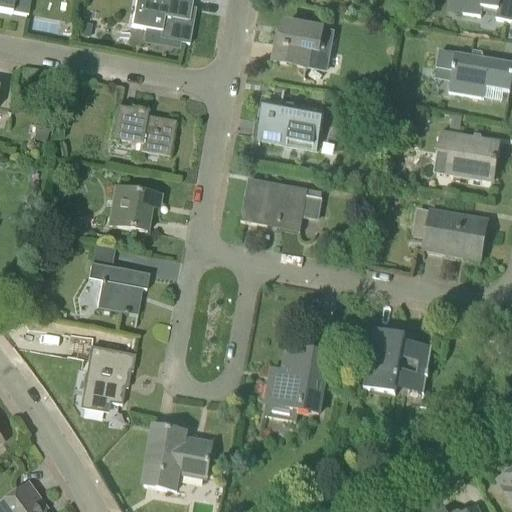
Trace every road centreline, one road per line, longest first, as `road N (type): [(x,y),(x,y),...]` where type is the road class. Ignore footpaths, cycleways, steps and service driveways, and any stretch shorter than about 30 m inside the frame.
road 1 (residential): [(197,255),(175,379),(193,396),(214,399),(234,390),(252,263)]
road 2 (residential): [(252,263),(481,302),(511,291)]
road 3 (residential): [(221,85),(0,46)]
road 4 (residential): [(351,511),(511,420)]
road 5 (residential): [(221,85),(197,255)]
road 6 (residential): [(86,511),(0,369)]
